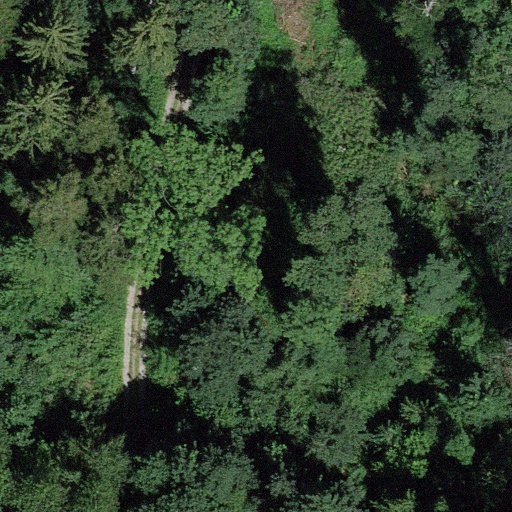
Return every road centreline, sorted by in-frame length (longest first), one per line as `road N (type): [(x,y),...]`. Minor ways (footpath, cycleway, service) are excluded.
road 1 (track): [(205,0),(136,305),(129,384),(141,511)]
road 2 (track): [(189,56),(332,113),(511,109)]
road 3 (track): [(511,271),(452,328),(313,511)]
